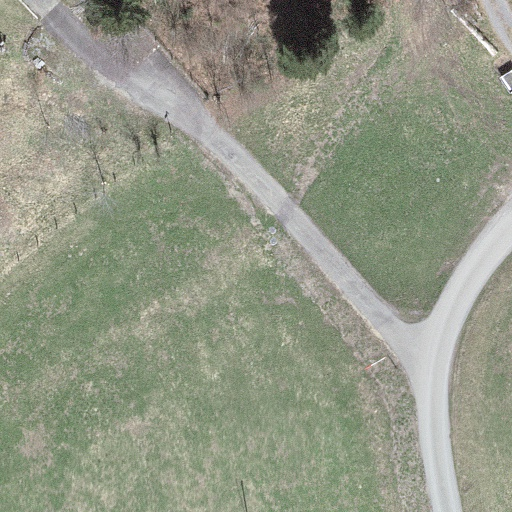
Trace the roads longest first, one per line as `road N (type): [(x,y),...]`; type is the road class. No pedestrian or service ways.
road 1 (track): [(184,118),(225,146),(426,356)]
road 2 (unclassified): [(447,511),(426,356),(490,244),(511,226)]
road 3 (track): [(56,19),(184,118)]
